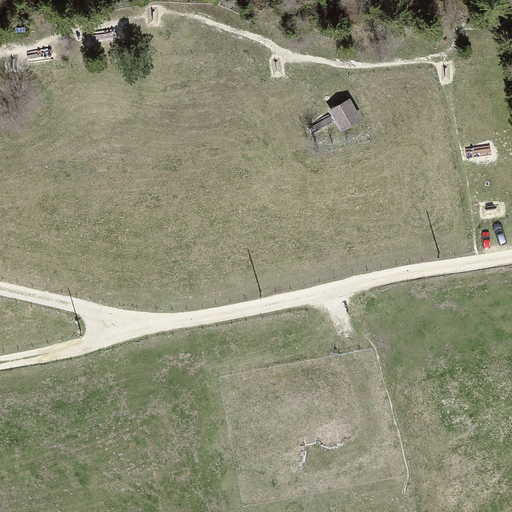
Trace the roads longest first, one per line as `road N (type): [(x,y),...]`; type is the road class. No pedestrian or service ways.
road 1 (track): [(330,290),(128,328)]
road 2 (track): [(511,257),(330,290)]
road 3 (track): [(0,285),(65,300),(128,328)]
road 4 (track): [(0,363),(128,328)]
